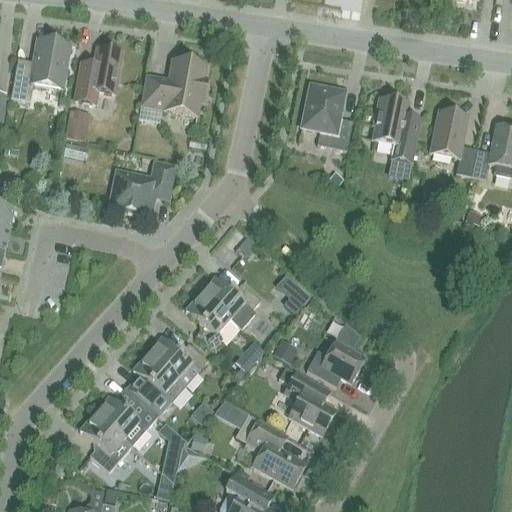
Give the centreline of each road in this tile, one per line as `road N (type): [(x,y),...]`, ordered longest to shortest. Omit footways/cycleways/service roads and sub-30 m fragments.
road 1 (residential): [(325,511),(407,367),(397,336),(228,192)]
road 2 (residential): [(2,511),(23,425),(228,192)]
road 3 (residential): [(511,68),(263,27)]
road 4 (residential): [(228,192),(263,27)]
road 5 (residential): [(263,27),(100,4)]
